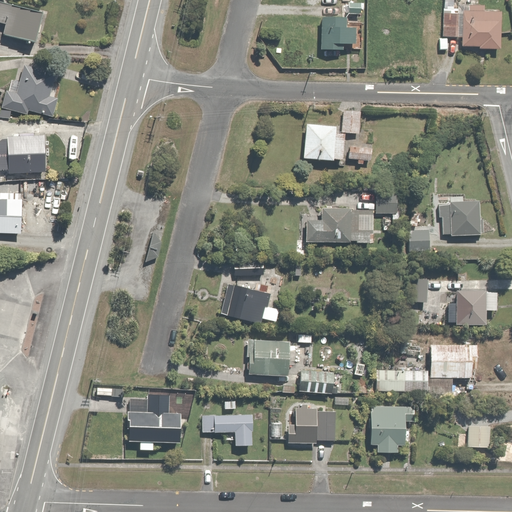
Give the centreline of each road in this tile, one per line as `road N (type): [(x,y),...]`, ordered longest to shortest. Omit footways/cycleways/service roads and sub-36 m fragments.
road 1 (residential): [(31,501),(511,511)]
road 2 (primary): [(31,501),(132,75)]
road 3 (residential): [(159,359),(224,87)]
road 4 (residential): [(224,87),(500,94)]
